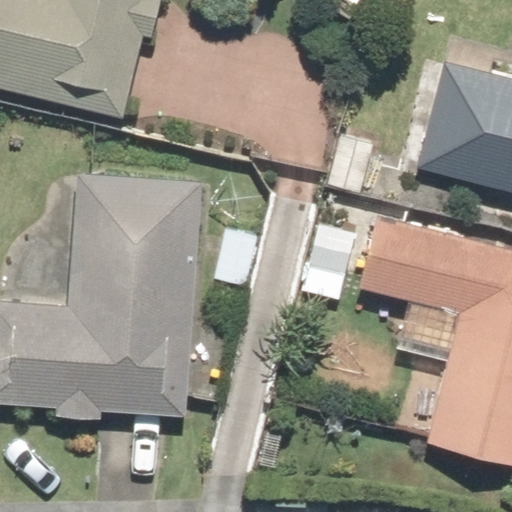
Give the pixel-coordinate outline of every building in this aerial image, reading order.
[(0,0),(0,85),(117,110),(133,34),(148,37),(156,1),(152,0),(0,0)] [(406,64),(364,52),(350,102),(392,114),(406,64)] [(511,77),(439,58),(410,170),(511,197),(511,77)] [(179,419),(194,185),(49,176),(41,308),(0,305),(0,405),(53,409),(52,420),(96,423),(97,413),(179,419)] [(303,263),(344,274),(340,291),(451,320),(438,370),(415,364),(398,429),(511,459),(511,248),(361,210),(356,230),(314,219),(303,263)] [(256,234),(220,225),(207,284),(243,292),(256,234)]
